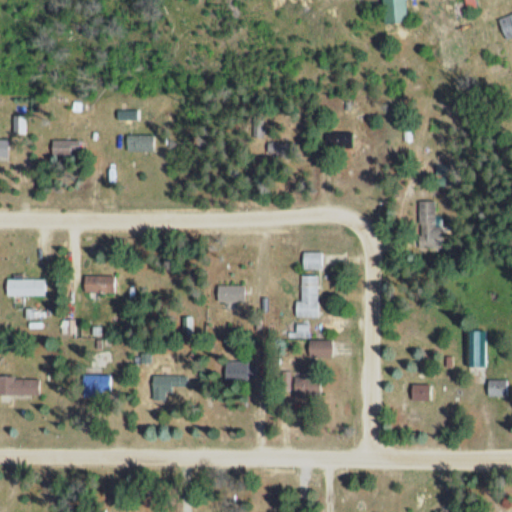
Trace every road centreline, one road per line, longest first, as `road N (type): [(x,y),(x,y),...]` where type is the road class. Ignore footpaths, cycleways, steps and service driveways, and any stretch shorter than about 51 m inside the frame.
road 1 (residential): [(0,218),(347,222),(363,235),(378,277),(379,461)]
road 2 (residential): [(379,461),(0,458)]
road 3 (residential): [(511,462),(379,461)]
